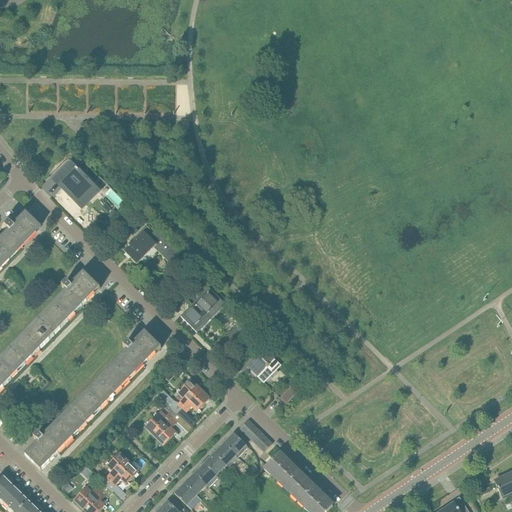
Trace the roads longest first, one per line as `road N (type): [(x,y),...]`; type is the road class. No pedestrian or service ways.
road 1 (unclassified): [(241,397),(20,179)]
road 2 (tertiary): [(371,511),(511,417)]
road 3 (unclassified): [(357,511),(241,397)]
